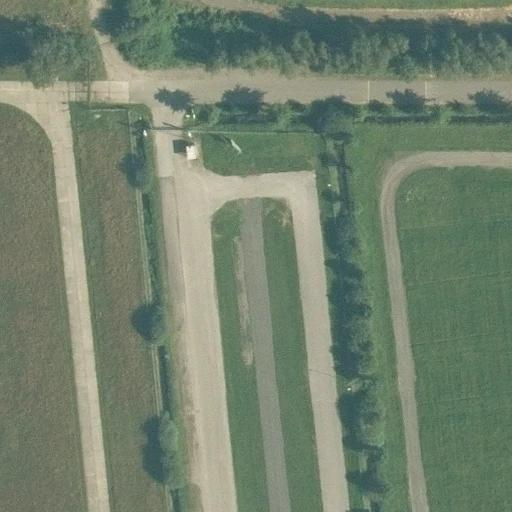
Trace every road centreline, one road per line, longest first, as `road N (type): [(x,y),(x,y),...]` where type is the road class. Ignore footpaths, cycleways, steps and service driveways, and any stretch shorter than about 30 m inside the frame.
road 1 (unclassified): [(57,91),(97,511)]
road 2 (unclassified): [(116,91),(511,92)]
